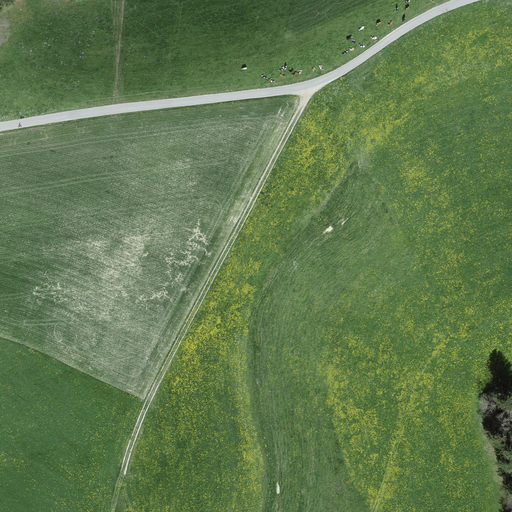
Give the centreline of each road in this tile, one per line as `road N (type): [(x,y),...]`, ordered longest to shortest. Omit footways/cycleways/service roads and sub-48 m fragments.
road 1 (unclassified): [(0,127),(309,87),(459,0)]
road 2 (track): [(309,87),(135,429),(113,511)]
road 3 (track): [(374,511),(420,373),(441,343)]
